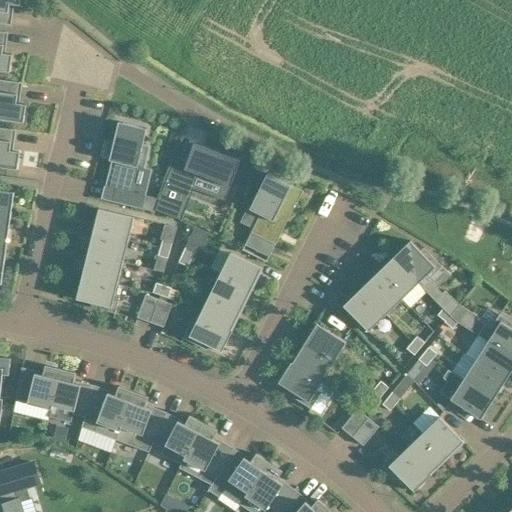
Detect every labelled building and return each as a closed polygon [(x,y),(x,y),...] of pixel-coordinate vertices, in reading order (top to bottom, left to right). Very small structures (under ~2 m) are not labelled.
[(0,0),(0,22),(7,24),(10,3),(20,5),(20,0),(0,0)] [(0,69),(10,71),(13,54),(3,52),(3,49),(5,32),(0,30),(0,69)] [(19,82),(0,79),(0,118),(24,122),(27,104),(17,103),(17,100),(17,99),(19,82)] [(101,197),(101,198),(143,208),(146,195),(133,192),(140,167),(144,168),(150,146),(143,144),(147,128),(119,121),(110,160),(114,161),(113,166),(110,166),(105,186),(115,188),(112,200),(101,197)] [(0,127),(0,166),(18,169),(20,151),(10,150),(11,147),(10,147),(13,129),(0,127)] [(160,198),(155,209),(182,219),(184,214),(180,212),(193,177),(228,190),(230,184),(231,184),(238,165),(237,165),(240,160),(226,154),(222,152),(222,153),(210,148),(211,148),(204,145),(201,151),(194,148),(195,146),(193,146),(185,169),(172,164),(160,198)] [(251,232),(275,244),(298,198),(300,194),(292,190),(289,188),(291,184),(268,172),(250,208),(260,213),(251,232)] [(14,191),(0,189),(0,213),(11,215),(14,191)] [(146,195),(143,208),(155,211),(155,209),(160,198),(146,195)] [(99,208),(94,231),(129,239),(134,216),(99,208)] [(11,215),(0,213),(0,236),(8,237),(11,215)] [(88,253),(123,261),(129,239),(94,231),(88,253)] [(8,237),(0,236),(0,259),(5,260),(8,237)] [(185,247),(182,254),(191,258),(195,251),(198,243),(189,239),(185,247)] [(163,240),(160,247),(170,250),(172,242),(163,240)] [(411,240),(394,256),(419,282),(427,291),(436,300),(443,293),(437,287),(450,274),(442,266),(443,266),(431,254),(427,257),(411,240)] [(168,258),(170,250),(160,247),(158,255),(168,258)] [(231,252),(221,273),(253,289),(263,268),(231,252)] [(118,284),(123,261),(88,253),(83,275),(118,284)] [(188,266),(191,258),(182,254),(179,262),(188,266)] [(394,256),(377,272),(402,298),(419,282),(394,256)] [(386,314),(402,298),(377,272),(361,288),(386,314)] [(243,309),(253,289),(221,273),(210,293),(243,309)] [(100,304),(99,309),(116,313),(120,294),(115,293),(118,284),(83,275),(77,298),(100,304)] [(153,292),(161,294),(164,285),(156,282),(153,292)] [(172,288),(164,285),(161,294),(168,297),(172,288)] [(369,331),(386,314),(361,288),(344,305),(369,331)] [(443,293),(436,300),(444,307),(443,308),(451,315),(455,309),(456,308),(460,304),(445,290),(443,293)] [(233,330),(243,309),(210,293),(200,314),(233,330)] [(146,294),(137,317),(151,322),(159,299),(146,294)] [(172,303),(159,299),(151,322),(164,326),(172,303)] [(451,315),(450,315),(458,322),(480,335),(488,323),(481,319),(477,317),(478,316),(460,304),(456,308),(455,309),(451,315)] [(488,323),(480,335),(488,340),(511,355),(511,327),(511,325),(511,321),(500,314),(488,307),(481,319),(488,323)] [(443,308),(438,315),(445,321),(450,315),(451,315),(443,308)] [(192,320),(183,337),(198,345),(201,341),(222,351),(233,330),(200,314),(196,323),(192,320)] [(450,315),(445,321),(453,328),(458,322),(450,315)] [(316,323),(303,343),(334,362),(346,342),(316,323)] [(417,336),(412,342),(420,348),(425,342),(417,336)] [(506,379),(511,370),(511,355),(488,340),(476,360),(506,379)] [(415,355),(420,348),(412,342),(407,348),(415,355)] [(322,381),(334,362),(303,343),(291,362),(322,381)] [(429,346),(424,353),(432,359),(437,353),(429,346)] [(424,353),(419,359),(427,365),(430,368),(435,362),(432,359),(424,353)] [(0,399),(3,374),(9,374),(11,358),(0,356),(0,399)] [(476,360),(464,379),(494,398),(506,379),(476,360)] [(317,389),(322,381),(291,362),(279,382),(299,395),(297,399),(311,408),(321,392),(317,389)] [(16,399),(14,411),(48,420),(49,416),(61,368),(46,364),(45,366),(43,374),(41,373),(41,374),(22,369),(16,399)] [(61,368),(49,416),(71,422),(73,414),(85,417),(95,387),(76,382),(74,382),(76,372),(61,368)] [(411,369),(407,373),(414,381),(416,383),(420,378),(415,373),(411,369)] [(448,380),(440,392),(451,399),(481,418),(494,398),(464,379),(449,369),(443,377),(448,380)] [(388,397),(396,404),(401,398),(414,381),(407,373),(393,391),(388,397)] [(384,393),(389,387),(381,380),(376,387),(384,393)] [(114,394),(95,387),(85,417),(82,426),(116,439),(134,391),(119,385),(116,395),(114,394)] [(379,399),(384,393),(376,387),(371,393),(379,399)] [(149,451),(153,442),(166,414),(147,407),(147,406),(145,406),(149,396),(134,391),(116,439),(149,451)] [(391,410),(396,404),(388,397),(383,404),(391,410)] [(353,436),(368,417),(358,408),(342,427),(353,436)] [(183,423),(166,414),(153,442),(164,448),(161,453),(181,464),(204,422),(190,415),(185,424),(183,423)] [(440,416),(423,432),(448,458),(465,442),(440,416)] [(353,435),(353,436),(363,445),(379,426),(368,417),(360,427),(353,435)] [(212,484),(217,476),(233,449),(215,440),(215,439),(213,438),(218,429),(204,422),(181,464),(179,467),(212,484)] [(431,474),(448,458),(423,432),(406,448),(431,474)] [(43,443),(40,450),(47,452),(50,445),(43,443)] [(52,446),(49,456),(66,461),(69,451),(52,446)] [(414,491),(431,474),(406,448),(399,455),(396,451),(382,465),(394,477),(398,474),(414,491)] [(225,488),(242,500),(270,462),(257,453),(251,461),(249,460),(233,449),(217,476),(212,484),(209,491),(210,490),(219,497),(225,488)] [(1,504),(0,504),(0,511),(36,511),(32,498),(30,498),(19,502),(18,499),(17,499),(15,490),(40,482),(34,462),(29,464),(0,472),(0,501),(1,504)] [(283,470),(270,462),(242,500),(240,503),(252,511),(279,511),(295,491),(279,480),(277,479),(283,470)] [(295,491),(279,511),(327,511),(330,509),(318,498),(312,506),(310,504),(310,505),(295,491)] [(166,493),(160,505),(168,510),(174,498),(166,493)]
